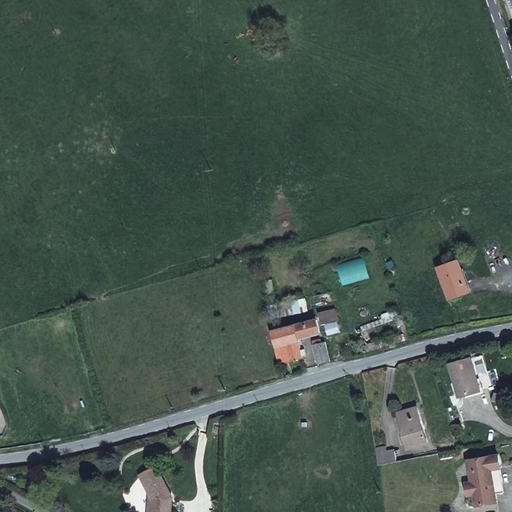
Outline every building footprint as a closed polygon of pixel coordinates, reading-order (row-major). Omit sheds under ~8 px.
[(405,234),(401,221),(394,223),(398,235),(405,234)] [(364,257),(337,264),(343,286),(370,279),(364,257)] [(467,281),(458,260),(438,268),(450,299),(468,293),(464,283),(467,281)] [(305,297),(267,305),(270,319),(308,311),(305,297)] [(320,313),(323,327),(336,324),(340,323),(336,308),(320,313)] [(271,330),(271,331),(275,347),(298,342),(297,338),(299,338),(298,333),(306,331),(307,336),(315,335),(320,333),(316,322),(315,317),(311,318),(312,320),(271,330)] [(338,333),(336,324),(323,327),(326,335),(338,333)] [(307,337),(307,336),(306,331),(298,333),(299,338),(299,339),(307,337)] [(298,342),(275,347),(278,364),(290,361),(302,358),(299,339),(299,338),(297,338),(298,342)] [(321,339),(312,341),(318,365),(329,362),(325,342),(322,342),(321,339)] [(471,358),(451,364),(460,396),(480,390),(471,358)] [(408,411),(399,413),(410,448),(427,442),(417,408),(408,411)] [(394,449),(386,451),(376,453),(378,465),(397,462),(394,449)] [(468,460),(472,482),(474,494),(476,506),(497,502),(495,494),(491,469),(500,468),(501,468),(499,455),(468,460)] [(159,477),(161,475),(157,467),(141,475),(145,483),(150,491),(154,500),(153,511),(170,511),(172,496),(169,496),(159,477)] [(505,493),(500,468),(491,469),(495,494),(505,493)] [(172,496),(161,475),(159,477),(169,496),(172,496)] [(467,495),(474,494),(472,482),(466,483),(467,495)]
